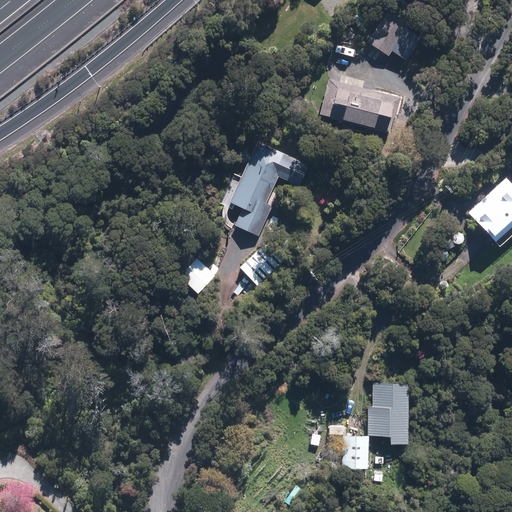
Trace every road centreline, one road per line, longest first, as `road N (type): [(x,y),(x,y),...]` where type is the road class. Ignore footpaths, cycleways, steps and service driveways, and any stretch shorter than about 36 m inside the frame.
road 1 (residential): [(511,18),(423,182),(361,258),(202,401),(157,511)]
road 2 (motorway): [(172,0),(0,135)]
